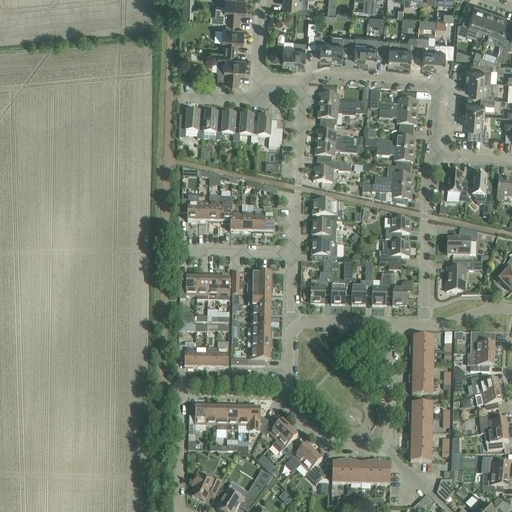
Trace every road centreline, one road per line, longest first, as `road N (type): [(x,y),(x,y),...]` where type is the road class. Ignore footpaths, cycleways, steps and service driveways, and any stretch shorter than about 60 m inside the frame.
road 1 (residential): [(389,325),(382,445),(327,447),(282,387)]
road 2 (residential): [(180,511),(184,390),(282,387)]
road 3 (residential): [(444,152),(443,104),(425,81),(326,74),(304,82)]
road 4 (residential): [(424,325),(429,161),(444,152)]
road 5 (residential): [(292,253),(304,82)]
